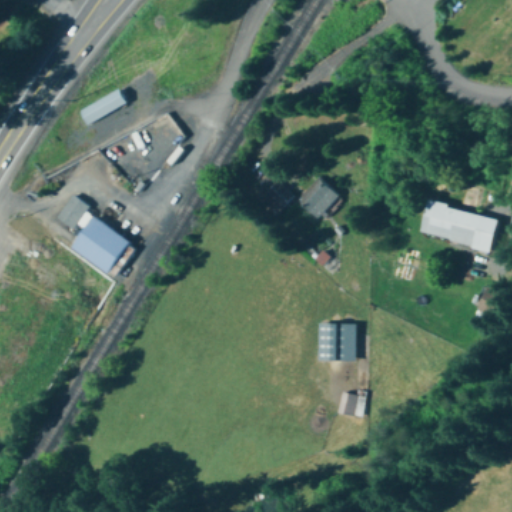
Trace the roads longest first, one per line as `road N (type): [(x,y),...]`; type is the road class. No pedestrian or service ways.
road 1 (residential): [(155,211),(209,133),(259,0)]
road 2 (primary): [(22,121),(39,112),(127,0)]
road 3 (residential): [(511,95),(461,90),(442,75),(412,0)]
road 4 (primary): [(90,0),(24,100),(22,121)]
